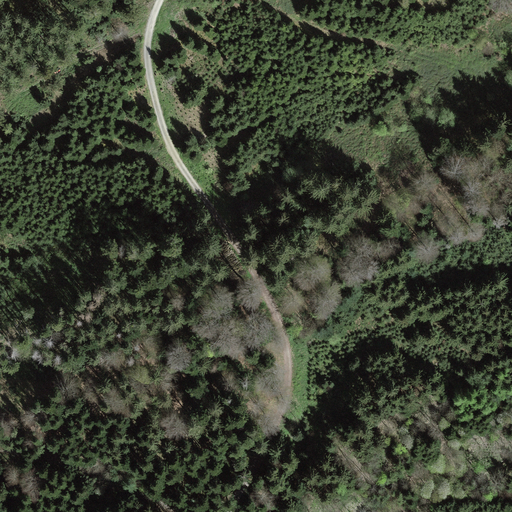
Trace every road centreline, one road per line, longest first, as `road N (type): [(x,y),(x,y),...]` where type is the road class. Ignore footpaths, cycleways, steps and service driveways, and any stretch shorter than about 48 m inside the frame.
road 1 (track): [(229,511),(274,427),(290,357),(249,264),(167,139),(146,49),(157,0)]
road 2 (track): [(0,447),(93,473),(182,511)]
